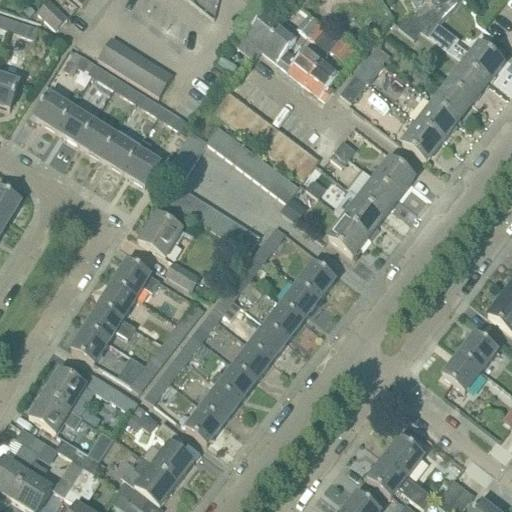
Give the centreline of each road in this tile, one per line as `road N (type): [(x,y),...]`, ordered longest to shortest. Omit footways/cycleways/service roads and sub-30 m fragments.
road 1 (residential): [(260,72),(319,119),(344,117),(467,207)]
road 2 (residential): [(0,400),(98,236),(94,217),(60,195)]
road 3 (residential): [(384,381),(511,222)]
road 4 (residential): [(231,511),(351,353)]
road 5 (residential): [(351,353),(467,207)]
road 6 (residential): [(286,511),(384,381)]
road 7 (residential): [(511,480),(384,381)]
